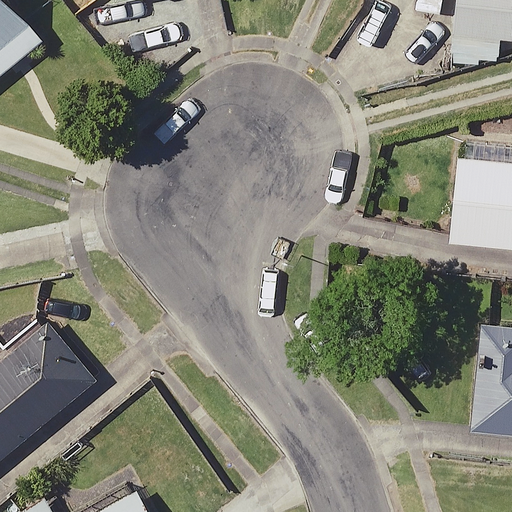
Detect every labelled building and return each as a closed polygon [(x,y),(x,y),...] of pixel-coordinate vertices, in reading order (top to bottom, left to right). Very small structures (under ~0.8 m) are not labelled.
[(0,0),(0,66),(43,34),(17,0),(0,0)] [(511,0),(477,0),(511,9),(511,0)] [(511,146),(453,145),(450,235),(511,237),(511,146)] [(511,312),(493,310),(478,416),(511,420),(511,312)] [(0,450),(95,372),(46,313),(0,350),(0,450)] [(154,511),(137,480),(81,511),(56,511),(43,489),(3,511),(154,511)]
